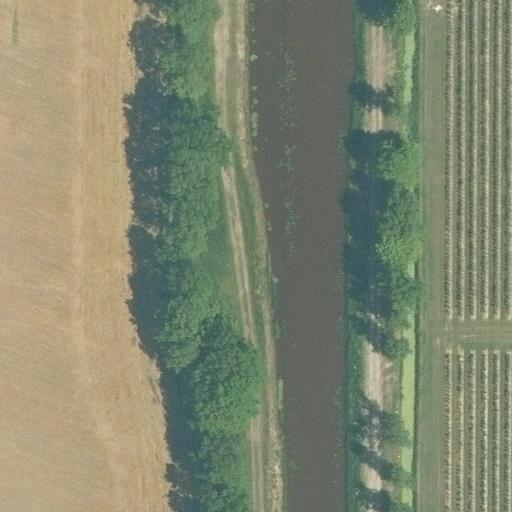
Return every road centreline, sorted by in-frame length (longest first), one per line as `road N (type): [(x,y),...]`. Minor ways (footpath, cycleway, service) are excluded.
road 1 (track): [(227,0),(252,511)]
road 2 (track): [(377,511),(380,0)]
